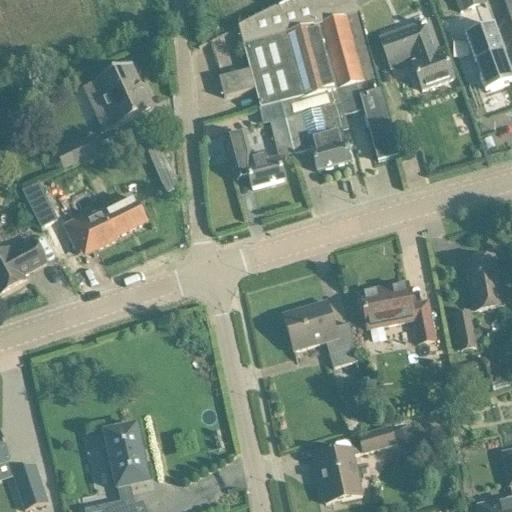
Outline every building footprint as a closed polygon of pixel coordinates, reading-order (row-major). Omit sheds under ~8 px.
[(399,160),(359,17),(357,9),(354,0),(295,0),(261,17),(238,29),(250,72),(219,81),(224,101),(255,92),(260,110),(282,105),(285,118),(330,106),(330,104),(341,101),(346,118),(363,113),(378,165),(399,160)] [(354,0),(357,9),(375,0),(354,0)] [(487,4),(485,0),(456,0),(463,14),(487,4)] [(511,0),(503,0),(511,25),(511,0)] [(410,59),(422,94),(454,83),(443,54),(428,59),(426,53),(429,52),(420,28),(381,42),(389,66),(410,59)] [(469,38),(465,39),(476,68),(486,95),(509,87),(508,86),(511,84),(511,78),(494,29),(469,38)] [(155,112),(147,95),(144,96),(131,68),(94,85),(107,112),(96,118),(104,135),(155,112)] [(349,133),(345,118),(346,118),(341,101),(330,104),(330,106),(285,118),(286,122),(291,142),(290,143),(294,157),(294,158),(311,153),(317,175),(350,166),(342,135),(349,133)] [(282,105),(260,110),(264,127),(286,122),(285,118),(282,105)] [(245,136),(225,142),(235,175),(237,184),(249,181),(252,193),(284,184),(279,162),(266,166),(264,155),(251,158),(245,136)] [(101,155),(94,140),(65,153),(72,169),(101,155)] [(290,143),(277,146),(280,160),(294,157),(290,143)] [(161,145),(148,151),(152,161),(167,155),(161,145)] [(41,183),(22,192),(40,229),(59,221),(41,183)] [(82,220),(64,229),(78,257),(95,248),(97,254),(118,244),(117,242),(148,226),(136,202),(123,208),(121,203),(102,212),(83,222),(82,220)] [(24,279),(46,267),(34,243),(11,256),(8,251),(0,255),(0,297),(26,284),(24,279)] [(464,265),(474,315),(504,309),(501,292),(505,291),(502,275),(497,276),(494,259),(464,265)] [(428,310),(412,313),(407,286),(384,290),(385,292),(362,297),(361,295),(360,295),(367,333),(413,324),(418,347),(435,344),(428,310)] [(283,318),(294,355),(326,346),(333,372),(357,365),(350,327),(334,331),(326,306),(283,318)] [(476,351),(469,315),(454,317),(461,354),(476,351)] [(110,511),(145,511),(143,506),(132,508),(129,490),(149,486),(144,463),(143,463),(140,452),(141,451),(136,429),(133,430),(132,427),(122,429),(123,432),(104,436),(117,493),(119,492),(122,504),(109,507),(110,511)] [(362,499),(353,459),(395,448),(390,430),(358,439),(362,450),(313,461),(316,478),(319,477),(326,507),(362,499)] [(0,437),(0,468),(9,465),(0,437)] [(511,511),(511,454),(503,457),(510,488),(511,488),(511,491),(511,502),(502,504),(503,508),(484,511),(511,511)] [(35,469),(12,476),(24,511),(30,511),(48,506),(35,469)]
